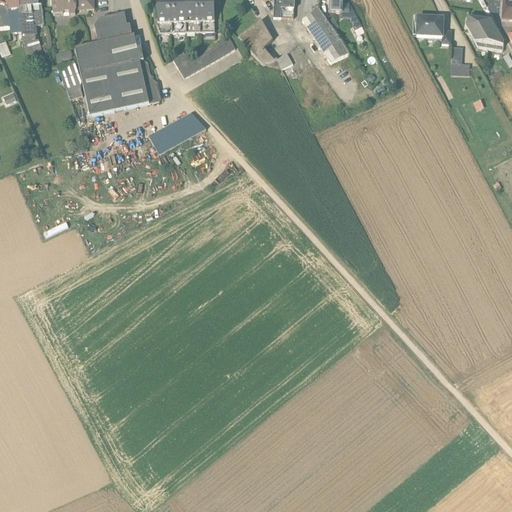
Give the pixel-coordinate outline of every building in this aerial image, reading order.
[(6,0),(0,0),(0,23),(6,23),(9,23),(6,0)] [(6,0),(10,36),(22,37),(17,0),(6,0)] [(36,39),(35,30),(41,29),(43,28),(41,9),(39,9),(37,0),(17,0),(22,37),(23,45),(32,72),(46,68),(38,44),(35,45),(35,39),(36,39)] [(51,2),(52,18),(63,18),(63,17),(69,16),(69,19),(75,19),(75,15),(94,13),(93,0),(55,0),(55,2),(51,2)] [(160,29),(161,38),(186,37),(184,0),(176,0),(156,1),(157,28),(160,29)] [(184,0),(186,37),(214,36),(213,0),(184,0)] [(274,4),(273,22),(280,23),(281,0),(263,0),(263,1),(264,2),(264,4),(274,4)] [(293,24),(293,0),(281,0),(280,23),(293,24)] [(354,35),(357,35),(361,32),(351,12),(350,12),(349,13),(349,9),(342,9),(342,0),(334,0),(329,0),(329,18),(341,19),(341,24),(348,24),(354,35)] [(511,8),(501,7),(500,27),(501,27),(501,32),(506,40),(511,49),(511,8)] [(318,15),(301,26),(330,69),(348,59),(318,15)] [(75,53),(90,121),(159,107),(161,103),(154,85),(153,81),(150,80),(147,67),(143,64),(140,52),(137,53),(134,40),(132,40),(130,29),(127,29),(125,18),(116,19),(114,18),(108,19),(106,21),(99,23),(93,31),(97,48),(75,53)] [(466,22),(465,32),(477,52),(502,56),(503,48),(490,25),(466,22)] [(417,23),(416,43),(442,44),(441,50),(450,50),(451,36),(443,36),(443,24),(417,23)] [(272,46),(260,26),(238,43),(263,69),(273,65),(263,54),(272,46)] [(183,56),(172,63),(184,82),(234,52),(229,43),(189,66),(183,56)] [(0,48),(0,56),(2,61),(10,58),(6,47),(0,48)] [(461,53),(452,53),(450,80),(468,81),(469,69),(461,69),(461,53)] [(72,54),(58,56),(59,62),(73,60),(72,54)] [(276,64),(281,74),(292,69),(286,58),(276,64)] [(511,71),(511,66),(507,58),(502,61),(509,73),(511,71)] [(74,65),(58,71),(68,100),(70,105),(72,104),(73,108),(79,107),(79,106),(78,102),(82,100),(80,92),(83,91),(74,66),(74,65)] [(13,98),(3,102),(6,110),(16,106),(13,98)] [(158,161),(206,135),(192,120),(149,143),(148,144),(158,161)]
